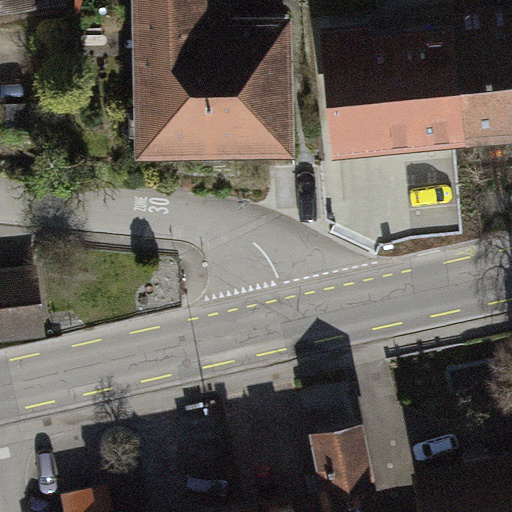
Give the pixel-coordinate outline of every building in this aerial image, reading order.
[(142,0),(147,152),(294,148),(290,18),(225,20),(224,0),(142,0)] [(511,128),(511,10),(457,16),(458,26),(469,133),(511,128)] [(458,26),(329,40),(340,146),(469,133),(458,26)] [(0,331),(39,328),(32,269),(0,272),(0,331)] [(377,511),(360,427),(321,435),(333,493),(237,511),(114,511),(110,489),(68,497),(70,511),(377,511)] [(511,511),(511,445),(428,462),(438,511),(511,511)]
